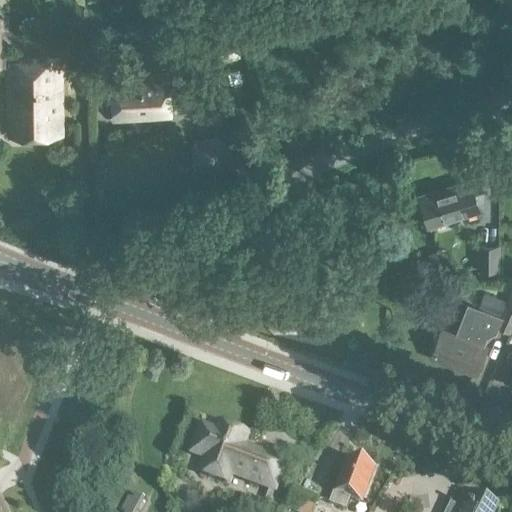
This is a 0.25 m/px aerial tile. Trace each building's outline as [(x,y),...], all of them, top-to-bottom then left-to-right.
[(235,33),(219,36),(210,38),(214,57),(216,65),(239,58),(240,55),(240,53),(235,33)] [(18,56),(0,55),(0,66),(8,66),(9,135),(61,135),(60,59),(18,60),(18,56)] [(111,80),(114,121),(170,117),(167,77),(111,80)] [(236,106),(224,86),(194,91),(195,115),(219,124),(236,106)] [(232,155),(218,134),(194,139),(190,165),(215,174),(232,155)] [(418,196),(427,226),(479,209),(470,180),(418,196)] [(499,271),(499,255),(500,244),(477,244),(477,270),(499,271)] [(441,329),(430,358),(475,375),(487,345),(484,344),(487,338),(496,333),(498,328),(509,333),(511,326),(511,300),(507,299),(500,316),(482,309),(477,323),(462,317),(455,334),(441,329)] [(329,328),(324,319),(303,312),(283,307),(279,308),(275,310),(271,313),(267,326),(274,335),(317,346),(326,341),(329,329),(329,328)] [(231,475),(274,492),(284,464),(241,447),(245,436),(218,425),(215,432),(204,428),(200,430),(192,452),(194,455),(210,461),(205,476),(227,484),(231,475)] [(339,479),(333,495),(332,494),(328,506),(345,511),(349,501),(360,505),(373,471),(369,470),(368,467),(362,465),(360,466),(347,461),(340,479),(339,479)] [(286,510),(290,511),(312,511),(318,498),(294,489),(286,510)] [(463,494),(456,509),(449,505),(445,511),(495,511),(496,510),(463,494)] [(138,511),(144,501),(135,496),(132,500),(128,498),(119,511),(138,511)]
